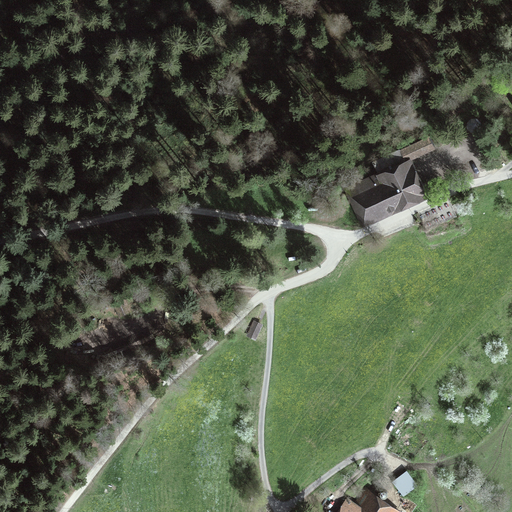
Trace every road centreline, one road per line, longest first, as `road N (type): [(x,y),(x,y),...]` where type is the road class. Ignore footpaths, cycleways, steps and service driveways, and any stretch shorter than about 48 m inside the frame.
road 1 (unclassified): [(337,242),(329,264),(257,297),(165,380),(57,511)]
road 2 (unclassified): [(0,242),(175,209),(316,229),(337,242)]
road 3 (track): [(323,0),(248,26),(104,32),(0,86)]
road 4 (track): [(274,507),(366,453),(429,468),(439,487)]
road 5 (unclassified): [(511,173),(427,199),(337,242)]
